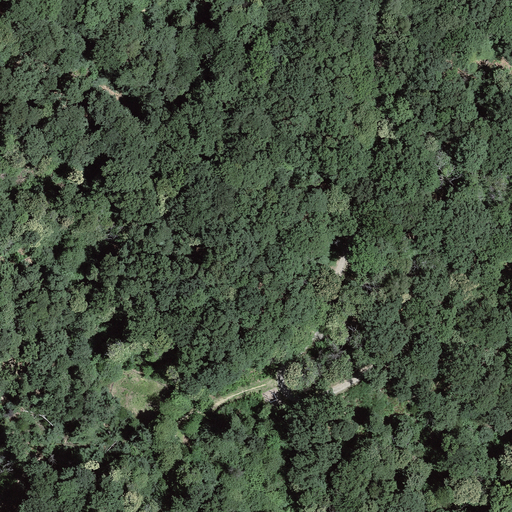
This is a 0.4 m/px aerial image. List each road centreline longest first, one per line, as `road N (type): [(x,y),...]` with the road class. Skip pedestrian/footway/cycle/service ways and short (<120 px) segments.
road 1 (track): [(324,314),(370,183),(371,0)]
road 2 (track): [(511,265),(452,318),(343,387),(305,399),(288,394),(282,382)]
